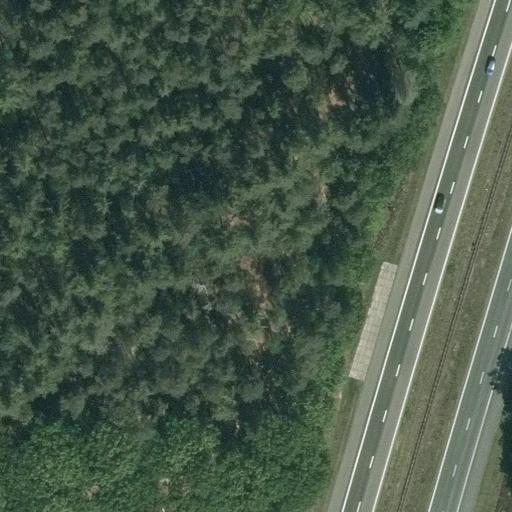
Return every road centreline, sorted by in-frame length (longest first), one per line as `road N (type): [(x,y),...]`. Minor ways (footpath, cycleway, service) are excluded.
road 1 (motorway): [(509,0),(356,511)]
road 2 (motorway): [(441,511),(511,273)]
